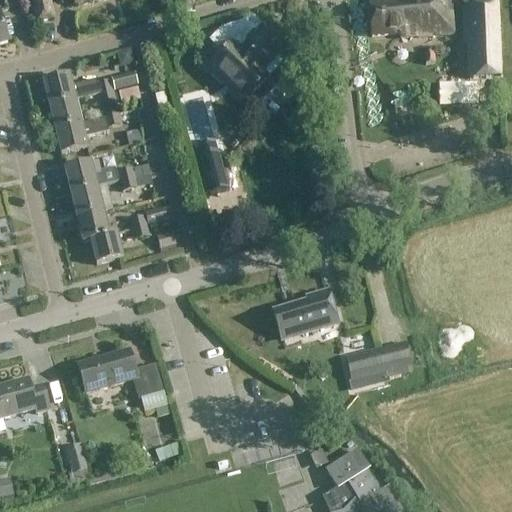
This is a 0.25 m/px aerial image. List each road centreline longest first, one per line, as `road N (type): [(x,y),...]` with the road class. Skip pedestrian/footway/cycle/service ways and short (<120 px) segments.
road 1 (tertiary): [(61,317),(292,250),(369,215)]
road 2 (residential): [(61,317),(1,74)]
road 3 (residential): [(30,65),(253,0)]
road 4 (residential): [(369,215),(351,161),(331,0)]
road 5 (tertiary): [(369,215),(511,165)]
